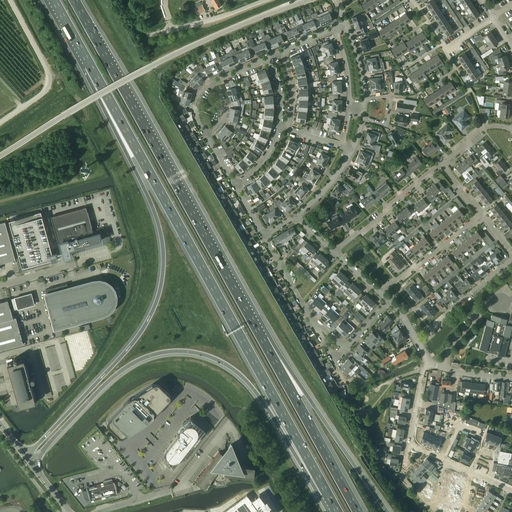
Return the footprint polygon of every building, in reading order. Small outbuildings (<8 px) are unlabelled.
[(209,0),(211,4),(212,3),(215,9),(222,5),(219,0),(209,0)] [(373,0),(369,0),(367,1),(372,9),(377,5),(373,0)] [(433,0),(432,0),(426,4),(429,10),(436,5),(433,0)] [(469,0),(466,0),(462,3),(465,8),(472,4),(469,0)] [(362,5),(367,12),(372,9),(367,1),(362,5)] [(198,14),(205,11),(202,5),(200,2),(193,5),(198,14)] [(472,4),(465,8),(468,14),(476,9),(472,4)] [(436,5),(429,10),(433,15),(440,10),(436,5)] [(328,10),(323,13),(328,23),(333,21),(330,15),(333,13),(330,6),(327,8),(328,10)] [(466,15),(468,18),(470,16),(472,19),(479,14),(476,9),(468,14),(466,15)] [(440,10),(433,15),(436,20),(443,15),(440,10)] [(317,12),(314,14),(317,21),(319,20),(322,24),(322,26),(328,23),(323,13),(318,15),(317,12)] [(405,13),(400,17),(405,24),(410,21),(405,13)] [(311,15),(306,18),(308,23),(311,31),(317,28),(316,27),(314,22),(317,21),(314,14),(311,15)] [(356,30),(359,28),(361,33),(368,31),(366,25),(363,26),(360,15),(352,18),(352,19),(352,20),(353,21),(353,22),(356,30)] [(443,15),(436,20),(440,25),(447,21),(443,15)] [(400,17),(395,20),(400,28),(405,24),(400,17)] [(302,19),(297,21),(301,28),(303,27),(305,32),(306,33),(311,31),(308,23),(304,24),(302,19)] [(395,20),(390,24),(394,31),(400,28),(395,20)] [(292,30),(295,38),(301,35),(300,34),(298,29),(301,28),(297,21),(294,22),(295,23),(293,24),(295,28),(292,30)] [(447,21),(440,25),(443,31),(450,26),(447,21)] [(390,24),(384,27),(389,35),(394,31),(390,24)] [(284,26),(281,28),(284,35),(287,34),(289,39),(290,40),(295,38),(292,30),(289,31),(285,26),(284,26)] [(450,26),(443,31),(447,36),(454,31),(450,26)] [(379,31),(384,38),(389,35),(384,27),(379,31)] [(278,36),(275,37),(279,45),(284,43),(284,41),(282,37),(284,35),(281,28),(278,29),(279,32),(277,33),(278,36)] [(369,38),(367,38),(360,41),(364,52),(371,49),(368,40),(370,39),(370,40),(378,37),(376,31),(368,34),(369,38)] [(422,32),(416,36),(422,45),(428,41),(422,32)] [(480,34),(474,39),(476,42),(479,40),(481,42),(485,39),(487,42),(494,37),(491,32),(483,36),(483,37),(482,37),(480,34)] [(268,34),(265,35),(268,43),(271,41),(274,48),(279,45),(275,37),(272,39),(268,34)] [(263,39),(258,41),(259,45),(263,52),(268,50),(265,44),(268,43),(265,35),(262,36),(263,39)] [(416,36),(410,40),(416,48),(422,45),(416,36)] [(489,45),(485,48),(487,50),(491,48),(498,43),(494,37),(487,42),(489,45)] [(252,38),(247,40),(248,41),(252,50),(255,49),(257,53),(257,55),(263,52),(259,45),(255,46),(252,38)] [(410,40),(405,44),(404,44),(409,51),(410,52),(416,48),(410,40)] [(247,46),(242,49),(243,52),(247,60),(251,58),(252,57),(251,56),(249,51),(252,50),(248,41),(245,42),(247,46)] [(322,44),(321,44),(322,47),(323,46),(325,52),(335,48),(333,43),(328,44),(327,41),(328,41),(322,44)] [(404,42),(397,46),(403,55),(409,51),(404,44),(405,44),(404,42)] [(391,50),(395,56),(397,59),(403,55),(397,46),(391,50)] [(327,57),(323,58),(324,61),(331,59),(330,56),(337,54),(335,48),(325,52),(327,57)] [(235,49),(232,50),(236,57),(238,56),(240,61),(241,62),(242,62),(247,60),(243,52),(238,54),(235,49)] [(491,49),(485,53),(481,55),(483,58),(487,56),(493,51),(491,49)] [(232,57),(227,59),(230,67),(236,65),(235,63),(233,58),(236,57),(232,50),(229,51),(232,57)] [(465,53),(458,58),(461,63),(468,59),(465,53)] [(292,57),(291,57),(293,63),(302,60),(300,54),(299,54),(298,55),(297,54),(293,56),(294,57),(292,57)] [(372,58),(366,60),(367,66),(377,64),(377,63),(376,58),(379,57),(379,54),(370,56),(372,56),(372,58)] [(493,56),(494,59),(495,62),(498,61),(499,64),(508,61),(506,55),(502,57),(501,54),(493,56)] [(219,56),(216,57),(219,64),(222,63),(224,68),(225,69),(230,67),(227,59),(225,55),(220,57),(219,56)] [(437,55),(431,59),(437,67),(443,63),(437,55)] [(214,60),(208,62),(210,66),(214,74),(219,72),(219,70),(217,66),(219,64),(216,57),(213,59),(214,60)] [(302,60),(293,63),(295,68),(306,65),(304,59),(302,60)] [(331,59),(324,61),(325,65),(326,64),(327,65),(328,66),(329,66),(330,69),(340,67),(339,61),(332,63),(331,59)] [(431,59),(425,63),(431,71),(437,67),(431,59)] [(468,59),(461,63),(465,69),(472,64),(468,59)] [(500,67),(497,68),(498,71),(499,75),(508,72),(507,68),(510,67),(508,61),(499,64),(500,67)] [(377,64),(367,66),(368,71),(374,70),(375,73),(373,73),(382,72),(384,71),(383,62),(377,64)] [(421,68),(420,69),(425,75),(431,71),(425,63),(419,67),(421,68)] [(472,64),(465,69),(468,74),(475,69),(472,64)] [(201,65),(198,67),(202,72),(206,70),(208,75),(209,77),(214,74),(210,66),(205,68),(203,69),(201,65)] [(306,65),(295,68),(296,73),(307,71),(306,65)] [(197,74),(193,78),(199,84),(204,80),(202,79),(199,75),(202,72),(198,67),(194,70),(196,73),(197,74)] [(331,75),(328,76),(328,79),(335,78),(335,74),(341,73),(340,67),(330,69),(331,75)] [(257,73),(259,79),(268,75),(265,69),(265,70),(263,71),(263,70),(259,72),(259,73),(257,73)] [(417,83),(426,77),(425,75),(420,69),(408,76),(409,77),(412,82),(413,83),(416,81),(417,83)] [(475,69),(468,74),(472,79),(473,78),(475,82),(483,76),(481,73),(479,74),(475,69)] [(369,79),(370,85),(380,84),(379,78),(383,78),(383,74),(374,75),(374,76),(375,75),(376,78),(369,79)] [(268,75),(259,79),(261,84),(270,81),(268,75)] [(496,77),(495,80),(499,81),(499,83),(504,84),(503,88),(511,89),(511,86),(511,81),(504,81),(503,81),(503,76),(496,77)] [(395,79),(394,88),(396,88),(395,92),(402,93),(402,90),(404,90),(405,86),(403,85),(403,83),(399,83),(400,79),(400,77),(396,77),(395,79)] [(183,81),(181,84),(187,87),(190,84),(195,88),(199,84),(193,78),(189,82),(188,81),(187,83),(183,81)] [(335,78),(328,79),(328,82),(332,82),(332,87),(343,87),(342,81),(336,81),(335,78)] [(270,81),(261,84),(263,89),(271,87),(270,81)] [(450,81),(445,85),(450,92),(455,89),(450,81)] [(230,89),(227,90),(228,96),(237,93),(235,88),(237,87),(236,82),(234,83),(229,85),(230,89)] [(179,89),(177,95),(182,97),(191,99),(192,94),(186,92),(187,87),(181,84),(179,87),(178,89),(179,89)] [(380,84),(370,85),(370,91),(377,90),(377,93),(376,93),(385,92),(384,89),(381,89),(380,84)] [(445,85),(440,88),(444,96),(450,92),(445,85)] [(333,93),(329,93),(329,97),(336,97),(336,93),(343,93),(343,87),(332,87),(333,93)] [(440,88),(434,92),(439,99),(444,96),(440,88)] [(237,93),(228,96),(230,101),(237,99),(238,104),(240,104),(244,104),(244,101),(242,101),(240,92),(237,93)] [(434,92),(429,95),(434,103),(439,99),(434,92)] [(434,103),(429,95),(424,99),(429,106),(434,103)] [(175,101),(174,104),(182,106),(182,103),(187,104),(189,105),(191,99),(182,97),(180,102),(175,101)] [(336,97),(329,97),(329,100),(333,100),(332,106),(343,107),(343,101),(336,100),(336,97)] [(416,106),(417,101),(409,100),(408,104),(397,103),(396,110),(410,112),(411,105),(416,106)] [(496,103),(499,103),(498,110),(500,110),(500,111),(509,112),(510,104),(504,104),(505,100),(496,100),(496,103)] [(230,108),(229,114),(238,116),(242,116),(243,111),(240,110),(240,104),(238,104),(237,109),(230,108)] [(385,113),(384,111),(386,109),(381,104),(370,113),(375,118),(377,116),(379,118),(385,113)] [(329,111),(328,115),(335,115),(336,112),(342,112),(343,107),(332,106),(332,111),(329,111)] [(468,117),(464,111),(453,120),(461,130),(467,125),(464,121),(468,117)] [(229,114),(228,120),(235,121),(234,126),(239,129),(241,126),(237,124),(238,121),(237,121),(238,116),(229,114)] [(173,121),(178,130),(182,128),(180,123),(186,120),(184,117),(183,115),(173,121)] [(328,118),(327,123),(330,124),(340,126),(341,120),(335,119),(335,115),(328,115),(328,118)] [(417,122),(417,121),(419,121),(420,116),(411,115),(411,119),(408,119),(408,118),(395,116),(394,124),(399,125),(398,125),(406,126),(407,123),(412,124),(413,121),(417,122)] [(263,124),(261,129),(270,132),(271,126),(263,124)] [(328,129),(327,132),(329,133),(328,135),(331,136),(332,134),(334,135),(334,134),(333,134),(334,131),(339,132),(340,126),(330,124),(329,130),(328,129)] [(186,125),(182,128),(178,130),(183,139),(187,137),(185,133),(190,130),(188,127),(187,127),(186,125)] [(452,131),(447,125),(436,134),(445,144),(450,139),(447,135),(452,131)] [(225,126),(222,131),(228,136),(231,138),(237,131),(238,132),(239,129),(234,126),(231,130),(225,126)] [(404,132),(396,128),(394,132),(393,133),(392,132),(387,134),(390,139),(391,139),(394,144),(399,141),(402,135),(403,135),(404,132)] [(261,129),(259,134),(268,138),(270,132),(261,129)] [(366,132),(365,138),(374,141),(378,142),(379,136),(381,133),(372,130),(372,131),(374,131),(373,134),(366,132)] [(222,131),(218,135),(223,139),(220,142),(220,141),(219,141),(221,143),(224,150),(228,148),(225,143),(226,142),(225,141),(228,136),(222,131)] [(193,134),(187,137),(183,139),(189,149),(193,146),(190,142),(196,139),(195,135),(194,136),(193,134)] [(257,134),(255,138),(265,143),(268,138),(259,134),(257,134)] [(255,138),(253,143),(262,149),(265,143),(255,138)] [(365,138),(363,143),(368,145),(367,148),(375,150),(376,147),(373,146),(374,141),(365,138)] [(290,140),(287,145),(295,149),(298,144),(296,143),(296,142),(292,140),(292,141),(290,140)] [(425,147),(421,150),(427,156),(433,151),(434,152),(440,147),(436,142),(433,144),(432,142),(425,148),(425,147)] [(474,151),(476,152),(479,157),(487,167),(490,164),(484,157),(486,155),(488,157),(494,152),(491,148),(490,149),(485,142),(474,151)] [(193,146),(189,149),(194,158),(198,156),(196,152),(202,148),(200,145),(199,143),(193,146)] [(253,143),(250,148),(252,149),(251,149),(252,149),(259,154),(258,154),(259,154),(262,149),(253,143)] [(287,145),(285,150),(292,155),(295,149),(287,145)] [(222,158),(227,155),(223,149),(219,152),(222,158)] [(321,153),(318,158),(328,162),(330,157),(327,156),(326,155),(327,152),(328,152),(321,149),(320,152),(321,153)] [(285,150),(282,154),(289,159),(292,155),(285,150)] [(360,151),(358,157),(368,160),(371,162),(374,153),(366,150),(368,151),(367,154),(360,151)] [(250,151),(246,155),(253,161),(257,156),(250,151)] [(198,156),(194,158),(199,168),(204,165),(201,161),(207,158),(205,154),(204,153),(198,156)] [(282,154),(279,159),(286,164),(289,159),(282,154)] [(470,156),(465,160),(470,166),(473,164),(475,166),(477,164),(479,161),(475,156),(473,154),(471,156),(470,156)] [(246,155),(242,159),(249,166),(253,161),(246,155)] [(409,166),(406,169),(410,174),(416,169),(415,168),(422,162),(420,160),(416,156),(413,158),(413,159),(409,162),(409,163),(407,165),(409,166)] [(368,160),(358,157),(356,162),(362,165),(361,167),(359,167),(368,170),(369,167),(366,166),(368,160)] [(311,164),(317,168),(319,165),(320,165),(325,168),(328,162),(318,158),(317,160),(314,159),(314,158),(313,161),(311,164)] [(242,159),(238,163),(244,170),(249,166),(242,159)] [(279,159),(275,163),(282,169),(282,168),(285,170),(288,166),(286,164),(279,159)] [(465,160),(461,163),(466,169),(468,172),(472,168),(470,166),(465,160)] [(495,164),(499,170),(495,172),(499,176),(502,173),(507,169),(500,160),(495,164)] [(204,165),(199,168),(205,177),(209,175),(207,170),(211,168),(209,165),(208,163),(204,165)] [(238,163),(234,166),(234,167),(234,166),(235,168),(237,172),(238,172),(239,173),(239,174),(244,170),(238,163)] [(275,163),(272,167),(278,173),(282,169),(275,163)] [(461,163),(456,167),(461,173),(463,176),(465,174),(468,177),(464,180),(466,183),(473,178),(471,176),(468,172),(466,169),(461,163)] [(312,169),(309,174),(318,179),(321,175),(317,172),(315,171),(317,168),(311,164),(309,167),(312,169)] [(272,167),(268,171),(274,177),(276,179),(280,175),(278,173),(272,167)] [(350,169),(346,176),(355,181),(358,182),(361,177),(363,173),(358,170),(357,173),(350,169)] [(402,169),(399,172),(396,174),(395,173),(392,176),(395,180),(397,182),(404,177),(404,178),(410,174),(406,169),(403,171),(402,169)] [(483,171),(481,173),(483,175),(485,174),(489,178),(491,177),(485,169),(483,171)] [(268,171),(264,175),(270,181),(274,177),(268,171)] [(209,175),(205,177),(210,186),(214,184),(212,180),(216,177),(215,174),(214,174),(213,172),(209,175)] [(303,176),(301,179),(307,183),(309,180),(310,181),(314,184),(318,179),(309,174),(306,178),(303,176)] [(264,175),(260,178),(265,185),(267,187),(271,183),(270,181),(264,175)] [(504,179),(501,175),(495,179),(498,184),(504,179)] [(260,178),(255,181),(261,189),(265,185),(260,178)] [(301,184),(298,188),(305,195),(309,190),(305,187),(304,186),(307,183),(301,179),(299,181),(301,184)] [(377,190),(374,192),(376,194),(380,199),(385,194),(384,193),(391,188),(393,186),(389,180),(386,182),(386,181),(382,184),(380,186),(381,187),(380,187),(377,190)] [(471,185),(475,190),(481,185),(477,180),(471,185)] [(505,180),(499,185),(503,189),(508,185),(505,180)] [(214,184),(210,186),(216,196),(220,193),(217,189),(222,187),(220,183),(219,181),(214,184)] [(255,181),(251,184),(256,192),(261,189),(255,181)] [(435,184),(431,188),(435,194),(436,194),(440,191),(441,192),(446,189),(439,181),(435,184)] [(251,184),(246,187),(246,188),(246,187),(247,189),(247,190),(249,193),(250,195),(256,192),(251,184)] [(341,188),(338,185),(331,192),(333,194),(332,195),(335,198),(336,197),(344,189),(347,192),(350,189),(344,184),(341,188)] [(481,185),(475,190),(479,195),(485,190),(481,185)] [(291,190),(289,192),(294,197),(296,195),(298,196),(302,199),(305,195),(298,188),(296,190),(293,188),(291,190)] [(364,198),(361,201),(364,205),(366,208),(373,202),(373,204),(380,199),(376,194),(374,192),(371,188),(368,190),(371,194),(368,197),(365,200),(364,198)] [(426,197),(431,203),(438,197),(436,194),(435,194),(431,188),(426,192),(429,195),(426,197)] [(220,193),(216,196),(221,205),(225,203),(223,199),(229,195),(227,192),(226,190),(220,193)] [(485,190),(479,195),(483,200),(489,195),(485,190)] [(287,199),(285,201),(291,209),(296,205),(292,201),(291,200),(294,197),(289,192),(287,194),(287,195),(285,197),(287,199)] [(495,203),(496,204),(502,200),(506,205),(509,202),(511,201),(505,194),(495,203)] [(489,195),(483,200),(487,205),(488,204),(493,200),(489,195)] [(423,199),(419,202),(425,210),(430,207),(429,206),(431,204),(431,203),(426,197),(424,199),(423,199)] [(276,198),(273,200),(275,204),(280,209),(282,207),(283,208),(287,212),(291,209),(285,201),(283,202),(279,199),(278,200),(276,198)] [(225,203),(221,205),(226,215),(231,212),(228,208),(233,205),(231,202),(230,200),(225,203)] [(414,206),(412,208),(416,213),(418,216),(425,210),(419,202),(414,206)] [(256,207),(258,210),(259,213),(266,209),(263,203),(256,207)] [(345,215),(342,217),(345,222),(351,218),(351,217),(358,213),(356,210),(354,206),(354,205),(352,203),(345,208),(347,211),(344,213),(345,215)] [(273,206),(268,208),(270,211),(270,212),(275,220),(280,217),(278,213),(277,211),(280,209),(275,204),(273,206)] [(490,209),(494,214),(500,209),(503,207),(501,205),(499,207),(496,204),(490,209)] [(86,207),(51,217),(58,241),(75,237),(75,239),(76,239),(76,240),(73,241),(60,244),(63,254),(63,255),(64,258),(72,256),(70,249),(75,248),(101,240),(99,233),(77,239),(77,237),(76,237),(76,236),(93,232),(86,207)] [(407,207),(403,211),(407,217),(410,215),(411,217),(416,213),(412,208),(412,209),(410,210),(407,207)] [(433,210),(428,214),(430,216),(437,210),(435,207),(432,210),(433,210)] [(459,209),(454,213),(459,219),(464,215),(459,209)] [(500,209),(494,214),(498,219),(504,214),(500,209)] [(231,212),(226,215),(232,224),(236,222),(233,217),(238,215),(236,211),(236,212),(235,210),(231,212)] [(398,215),(400,217),(397,219),(400,223),(401,223),(402,225),(404,223),(405,223),(407,223),(409,221),(410,220),(407,217),(403,211),(398,215)] [(21,217),(9,220),(22,267),(51,259),(52,261),(57,260),(57,257),(63,255),(63,254),(56,255),(53,256),(41,212),(28,215),(21,217)] [(265,213),(262,215),(266,222),(265,221),(268,219),(268,220),(270,223),(275,220),(270,212),(265,215),(265,213)] [(454,213),(449,217),(454,223),(459,219),(454,213)] [(504,214),(498,219),(502,224),(508,219),(504,214)] [(326,219),(326,220),(326,221),(330,227),(331,230),(338,226),(339,226),(345,222),(342,217),(339,219),(337,215),(332,218),(333,220),(331,222),(329,219),(328,218),(327,218),(326,219)] [(449,217),(444,221),(449,227),(454,223),(449,217)] [(236,222),(232,224),(237,233),(241,231),(239,227),(243,224),(241,221),(240,219),(236,222)] [(511,223),(508,219),(502,224),(506,229),(507,228),(509,231),(511,228),(511,225),(511,223)] [(444,221),(439,225),(444,231),(449,227),(444,221)] [(0,264),(16,260),(5,222),(0,223),(0,264)] [(395,222),(391,225),(396,232),(397,232),(400,230),(402,232),(405,229),(402,225),(401,223),(400,223),(398,225),(395,222)] [(396,232),(391,225),(386,229),(388,231),(391,235),(392,237),(394,235),(398,239),(400,237),(398,234),(397,232),(396,232)] [(439,225),(434,229),(439,235),(444,231),(439,225)] [(293,227),(288,230),(292,238),(297,235),(293,227)] [(241,231),(237,233),(243,243),(247,240),(244,236),(249,234),(247,230),(246,228),(241,231)] [(439,235),(434,229),(429,233),(434,239),(439,235)] [(288,230),(283,233),(287,240),(292,238),(288,230)] [(382,235),(379,237),(375,233),(370,238),(377,246),(382,242),(384,244),(389,239),(385,234),(382,230),(379,232),(382,235)] [(477,231),(472,235),(477,242),(482,238),(477,231)] [(283,233),(278,236),(282,243),(284,245),(288,242),(287,240),(283,233)] [(472,235),(467,239),(472,246),(477,242),(472,235)] [(282,243),(278,236),(273,238),(277,246),(282,243)] [(247,240),(243,243),(248,252),(252,250),(250,245),(256,242),(254,239),(253,237),(247,240)] [(424,237),(419,241),(425,247),(430,243),(424,237)] [(467,239),(462,243),(468,250),(469,252),(474,248),(472,246),(467,239)] [(419,241),(415,245),(420,251),(425,247),(419,241)] [(301,244),(297,248),(303,254),(305,252),(310,247),(311,246),(307,242),(303,246),(301,244)] [(462,243),(457,247),(463,254),(468,250),(462,243)] [(404,247),(407,251),(405,253),(410,259),(415,255),(410,249),(406,245),(404,247)] [(415,245),(410,249),(415,255),(420,251),(415,245)] [(305,252),(303,254),(307,257),(308,258),(306,260),(308,262),(309,261),(314,255),(312,253),(315,249),(311,246),(310,247),(305,252)] [(252,250),(248,252),(253,262),(257,259),(255,255),(260,252),(258,249),(257,249),(256,247),(252,250)] [(452,251),(455,254),(452,256),(455,260),(457,258),(459,260),(461,258),(459,257),(463,254),(457,247),(452,251)] [(398,270),(404,265),(396,255),(397,254),(394,251),(389,255),(392,258),(389,260),(391,263),(392,262),(398,270)] [(496,254),(491,258),(496,264),(501,260),(500,260),(503,257),(499,252),(496,254)] [(314,255),(309,261),(316,267),(324,257),(320,253),(318,255),(316,253),(314,255)] [(448,255),(443,259),(448,266),(453,262),(448,255)] [(257,259),(253,262),(259,271),(263,269),(260,264),(266,261),(265,258),(264,258),(263,256),(257,259)] [(324,257),(316,267),(320,270),(323,272),(327,267),(329,265),(327,263),(328,261),(324,257)] [(496,264),(491,258),(486,262),(491,268),(496,264)] [(443,259),(438,263),(443,270),(448,266),(443,259)] [(438,263),(433,267),(438,274),(443,270),(438,263)] [(263,269),(259,271),(264,280),(268,278),(266,274),(270,271),(268,268),(267,266),(263,269)] [(481,266),(476,270),(481,276),(486,272),(481,266)] [(433,267),(428,271),(433,278),(438,274),(433,267)] [(471,269),(474,272),(471,274),(476,280),(481,276),(476,270),(473,267),(471,269)] [(279,271),(273,274),(277,283),(283,280),(279,271)] [(334,273),(329,278),(331,280),(335,284),(338,281),(344,275),(339,271),(336,275),(334,273)] [(433,278),(428,271),(423,275),(428,282),(433,278)] [(268,278),(264,280),(269,290),(274,287),(271,283),(276,280),(274,277),(272,275),(268,278)] [(338,281),(335,284),(340,288),(338,289),(341,291),(347,285),(344,283),(348,279),(344,275),(338,281)] [(460,277),(458,279),(460,281),(462,282),(466,288),(471,284),(466,279),(463,281),(460,277)] [(448,281),(446,283),(449,288),(452,286),(454,284),(451,279),(448,281)] [(460,281),(455,284),(457,286),(461,292),(466,288),(462,282),(460,281)] [(110,287),(105,284),(100,282),(95,283),(69,290),(67,284),(46,290),(56,326),(93,316),(103,313),(108,310),(112,307),(114,302),(114,296),(113,291),(110,287)] [(347,285),(341,291),(343,293),(345,291),(349,295),(351,293),(357,286),(358,285),(355,282),(354,284),(353,283),(349,287),(347,285)] [(274,287),(269,290),(275,299),(279,297),(277,292),(283,289),(281,286),(280,286),(279,284),(274,287)] [(413,284),(406,289),(410,295),(417,289),(413,284)] [(351,293),(349,295),(353,299),(355,302),(360,296),(357,294),(361,290),(360,289),(361,288),(358,285),(357,286),(351,293)] [(417,289),(410,295),(415,301),(418,299),(422,295),(417,289)] [(445,293),(447,295),(451,300),(456,296),(450,289),(445,293)] [(310,298),(313,300),(309,304),(314,308),(322,299),(318,295),(319,293),(317,291),(310,298)] [(14,310),(34,304),(31,294),(11,299),(14,310)] [(279,297),(275,299),(280,309),(284,306),(282,302),(286,299),(285,296),(284,296),(283,294),(279,297)] [(360,296),(355,302),(357,304),(358,303),(359,303),(359,304),(362,307),(364,305),(370,298),(366,294),(362,298),(360,296)] [(451,300),(447,295),(442,299),(447,304),(451,300)] [(362,307),(361,307),(366,311),(368,313),(373,308),(371,306),(374,302),(370,298),(364,305),(362,307)] [(322,299),(314,308),(318,312),(321,308),(324,310),(328,305),(322,299)] [(420,307),(425,312),(432,306),(432,307),(434,305),(430,299),(427,301),(420,307)] [(8,300),(0,302),(0,350),(23,344),(16,318),(13,318),(8,300)] [(284,306),(280,309),(286,318),(290,316),(287,311),(292,309),(290,305),(290,306),(289,304),(284,306)] [(328,305),(324,310),(326,312),(322,316),(327,320),(333,313),(335,311),(331,307),(328,305)] [(432,306),(425,312),(430,318),(437,312),(432,307),(432,306)] [(353,316),(358,322),(361,319),(362,321),(365,318),(358,311),(353,316)] [(290,316),(286,318),(291,327),(295,325),(293,321),(297,318),(295,315),(294,313),(290,316)] [(333,313),(327,320),(331,324),(335,320),(337,322),(341,317),(339,314),(337,317),(333,313)] [(507,319),(499,317),(492,315),(490,320),(487,319),(479,349),(486,351),(486,352),(504,357),(507,347),(511,328),(511,326),(506,324),(507,319)] [(383,330),(383,331),(385,333),(390,328),(388,326),(393,320),(387,316),(382,321),(380,320),(379,322),(378,323),(378,325),(379,326),(383,330)] [(341,317),(337,322),(339,324),(335,328),(340,332),(348,322),(341,317)] [(295,325),(291,327),(296,337),(301,334),(298,330),(303,327),(301,324),(300,324),(299,322),(295,325)] [(348,322),(340,332),(344,335),(348,331),(350,334),(355,328),(348,322)] [(399,344),(407,339),(404,334),(403,335),(400,330),(399,330),(397,325),(391,331),(399,344)] [(301,334),(296,337),(302,346),(306,344),(303,339),(310,336),(308,333),(307,333),(306,331),(301,334)] [(372,332),(368,336),(375,342),(379,346),(385,340),(378,334),(376,336),(372,332)] [(368,344),(366,347),(372,351),(374,349),(371,347),(375,342),(368,336),(364,341),(368,344)] [(306,344),(302,346),(307,355),(311,353),(309,349),(313,346),(312,343),(311,343),(310,341),(306,344)] [(360,345),(357,350),(363,356),(367,351),(369,354),(372,351),(366,347),(364,349),(360,345)] [(357,357),(355,360),(362,367),(363,367),(364,365),(361,363),(366,358),(363,356),(357,350),(353,354),(357,357)] [(395,357),(396,358),(392,361),(394,365),(408,356),(404,350),(395,357)] [(311,353),(307,355),(313,365),(317,362),(314,358),(319,356),(317,352),(316,351),(311,353)] [(384,365),(392,360),(390,355),(381,360),(384,365)] [(8,363),(19,406),(27,404),(26,404),(26,405),(27,406),(27,407),(28,407),(29,406),(29,405),(30,405),(29,405),(29,404),(29,403),(36,401),(35,399),(30,381),(32,381),(33,381),(34,381),(34,380),(35,380),(35,379),(35,378),(34,378),(34,377),(33,377),(32,377),(31,378),(30,379),(24,359),(17,361),(17,360),(17,359),(17,358),(16,358),(15,358),(14,358),(14,359),(14,360),(14,361),(15,361),(8,363)] [(349,358),(345,363),(354,371),(358,367),(359,368),(360,367),(362,369),(364,368),(363,367),(362,367),(355,360),(353,362),(349,358)] [(317,362),(313,365),(318,374),(322,372),(320,368),(324,365),(322,362),(321,360),(317,362)] [(354,371),(345,363),(341,367),(345,370),(343,373),(350,379),(352,376),(350,375),(354,371)] [(322,372),(318,374),(323,384),(328,381),(327,381),(325,377),(331,373),(329,370),(328,368),(328,369),(326,367),(323,369),(324,371),(322,372)] [(328,381),(323,384),(329,393),(333,391),(330,386),(336,383),(335,379),(334,380),(333,378),(327,381),(328,381)] [(438,393),(443,393),(444,386),(450,386),(450,380),(441,380),(440,386),(439,385),(438,393)] [(470,382),(464,382),(462,381),(461,386),(458,385),(457,392),(460,392),(461,391),(468,392),(470,382)] [(401,382),(400,388),(403,388),(403,389),(411,390),(413,383),(404,382),(401,382)] [(468,392),(469,392),(476,393),(478,384),(470,382),(468,392)] [(502,382),(501,397),(504,397),(503,404),(507,404),(507,403),(510,403),(510,395),(508,395),(506,395),(506,392),(508,392),(509,388),(509,383),(507,382),(502,382)] [(107,422),(107,423),(107,424),(107,425),(108,425),(119,436),(120,437),(121,437),(122,437),(123,437),(123,436),(124,436),(137,428),(138,429),(138,428),(141,426),(141,427),(141,426),(145,423),(148,421),(149,421),(149,420),(150,420),(150,419),(151,419),(152,418),(152,417),(153,417),(160,409),(167,402),(168,402),(170,399),(170,398),(171,397),(171,396),(170,395),(170,394),(169,393),(159,383),(158,383),(157,383),(156,383),(155,383),(154,383),(152,385),(130,398),(129,399),(127,401),(108,420),(108,421),(107,421),(107,422)] [(428,399),(432,399),(436,400),(438,393),(439,385),(430,384),(430,388),(428,399)] [(478,384),(476,393),(484,394),(485,390),(486,390),(487,387),(485,387),(485,385),(478,384)] [(443,393),(438,393),(436,400),(432,399),(431,402),(444,407),(445,407),(454,411),(455,402),(453,402),(455,394),(443,393)] [(426,409),(425,416),(432,417),(439,418),(440,415),(435,414),(432,413),(433,410),(426,409)] [(395,418),(398,419),(397,422),(405,423),(406,417),(399,415),(397,415),(396,415),(395,418)] [(467,416),(465,422),(477,427),(479,421),(467,416)] [(184,426),(180,431),(165,450),(164,453),(165,455),(174,468),(200,435),(201,432),(201,430),(191,417),(183,424),(184,426)] [(429,434),(423,431),(419,440),(425,443),(429,434)] [(487,431),(483,440),(488,442),(492,433),(487,431)] [(388,435),(388,436),(391,437),(391,436),(395,437),(394,440),(401,441),(402,440),(403,435),(388,432),(388,435)] [(434,436),(429,434),(425,443),(430,445),(434,436)] [(496,435),(493,443),(498,445),(501,437),(496,435)] [(440,439),(434,436),(430,445),(436,448),(440,439)] [(472,451),(474,448),(475,449),(476,446),(479,441),(472,437),(466,448),(472,451)] [(389,445),(393,446),(392,451),(399,453),(401,446),(394,445),(395,444),(389,443),(389,445)] [(205,488),(213,477),(214,478),(215,479),(216,480),(217,481),(218,481),(219,481),(220,481),(222,481),(223,481),(224,480),(225,479),(226,478),(227,477),(227,476),(227,475),(254,478),(255,468),(240,466),(231,444),(224,454),(219,451),(196,482),(205,488)] [(453,445),(451,450),(448,455),(451,457),(456,447),(453,445)] [(458,452),(462,454),(460,458),(467,462),(470,457),(463,453),(464,452),(459,449),(458,452)] [(498,462),(505,463),(507,464),(508,463),(509,459),(510,459),(510,458),(511,453),(500,451),(498,462)] [(386,453),(385,458),(390,459),(389,464),(397,465),(398,459),(395,458),(395,455),(386,453)] [(429,470),(431,472),(432,473),(435,470),(435,469),(437,468),(431,463),(433,461),(431,458),(429,461),(427,458),(422,463),(427,468),(429,470)] [(422,463),(418,467),(423,472),(427,468),(422,463)] [(497,464),(497,468),(496,471),(495,472),(496,473),(510,476),(511,471),(501,469),(502,465),(497,464)] [(418,467),(414,472),(419,477),(423,472),(418,467)] [(421,479),(419,477),(414,472),(409,476),(414,481),(416,479),(418,482),(416,484),(419,487),(421,485),(424,482),(421,479)] [(434,481),(438,478),(433,473),(429,477),(434,481)] [(449,474),(443,503),(445,503),(446,503),(449,504),(451,504),(452,504),(458,476),(449,474)] [(86,490),(84,491),(86,500),(88,500),(91,499),(91,500),(111,495),(109,488),(108,484),(90,488),(88,489),(88,490),(86,490)] [(429,484),(426,487),(432,493),(435,490),(433,488),(431,486),(429,484)] [(426,487),(423,489),(429,496),(432,493),(426,487)] [(488,488),(485,492),(493,497),(496,493),(488,488)] [(423,489),(420,492),(425,499),(429,496),(423,489)] [(485,492),(483,496),(490,501),(493,497),(485,492)] [(272,511),(259,494),(251,500),(247,494),(222,511),(272,511)] [(483,496),(480,501),(487,505),(490,501),(483,496)] [(480,501),(477,505),(484,510),(487,505),(480,501)]
